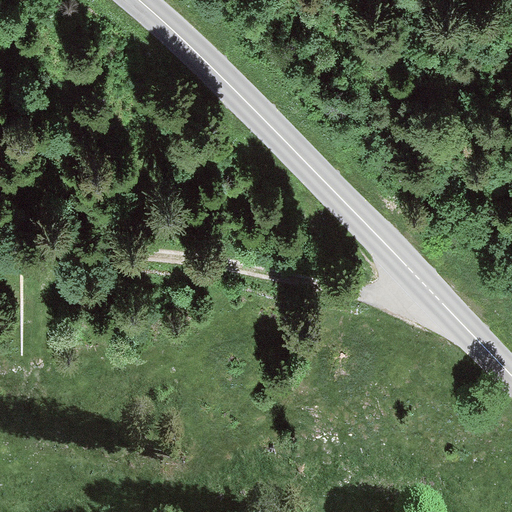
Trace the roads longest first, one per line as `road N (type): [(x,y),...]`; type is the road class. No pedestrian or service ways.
road 1 (tertiary): [(511,375),(137,0)]
road 2 (track): [(455,317),(180,256),(0,242)]
